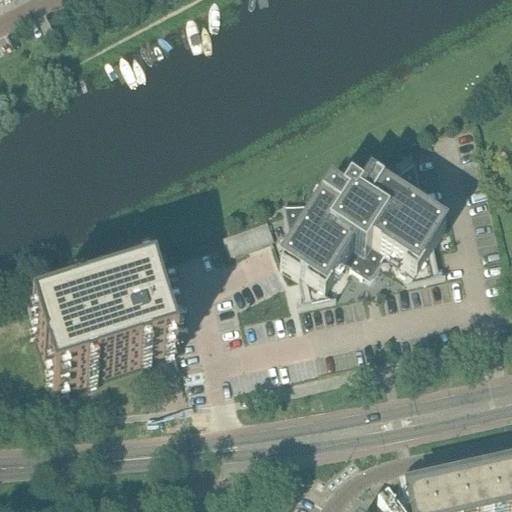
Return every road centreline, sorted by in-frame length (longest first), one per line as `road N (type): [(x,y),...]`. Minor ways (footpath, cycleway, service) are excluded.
road 1 (tertiary): [(0,468),(317,438),(511,399)]
road 2 (residential): [(329,511),(362,479),(386,469),(511,441)]
